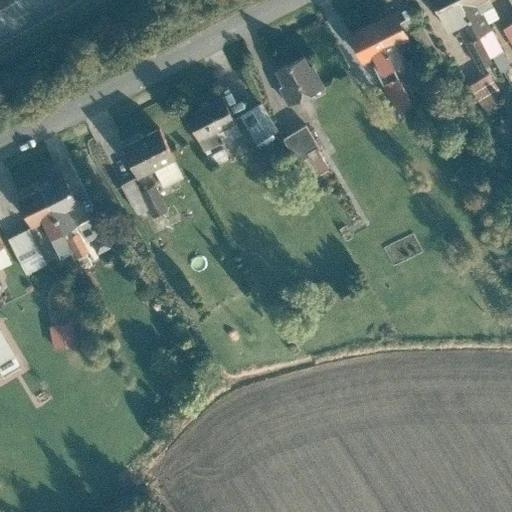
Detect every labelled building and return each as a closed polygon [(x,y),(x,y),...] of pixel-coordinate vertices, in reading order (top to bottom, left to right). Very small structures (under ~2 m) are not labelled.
[(460,0),(432,0),(442,20),(443,20),(448,29),(457,24),(465,41),(466,41),(478,35),(460,0)] [(460,0),(478,35),(491,28),(483,11),(493,6),(489,0),(460,0)] [(393,11),(372,21),(394,66),(406,60),(406,59),(398,43),(408,38),(394,10),(393,11)] [(372,21),(350,32),(363,60),(373,55),(377,62),(374,64),(396,109),(411,101),(412,101),(405,87),(394,66),(372,21)] [(304,55),(276,69),(283,84),(279,86),(288,103),(324,87),(312,64),(308,65),(304,55)] [(507,99),(488,68),(469,80),(488,111),(507,99)] [(223,96),(187,113),(205,148),(223,139),(217,129),(235,120),(223,96)] [(265,99),(242,113),(259,142),(282,129),(265,99)] [(289,133),(311,177),(333,166),(312,122),(289,133)] [(160,126),(123,145),(138,176),(175,157),(160,126)] [(64,175),(39,187),(65,231),(75,225),(67,208),(78,202),(64,175)] [(134,177),(121,183),(132,204),(145,197),(154,215),(167,208),(155,183),(141,190),(134,177)] [(39,187),(19,197),(33,225),(44,220),(52,237),(63,232),(65,231),(39,187)] [(33,225),(12,235),(29,272),(51,261),(33,225)] [(76,316),(50,322),(55,348),(82,342),(76,316)] [(0,331),(0,369),(18,358),(0,331)]
